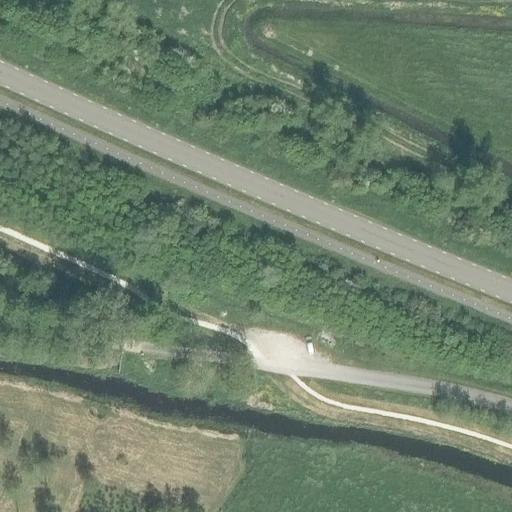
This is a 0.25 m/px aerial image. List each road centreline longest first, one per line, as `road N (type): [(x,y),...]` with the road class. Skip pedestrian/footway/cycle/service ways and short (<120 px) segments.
road 1 (secondary): [(511,291),(0,73)]
road 2 (unclassified): [(0,329),(292,370)]
road 3 (unclassified): [(511,412),(445,393),(292,370)]
